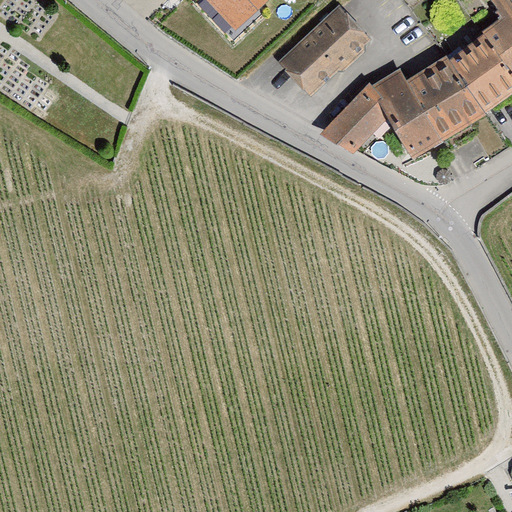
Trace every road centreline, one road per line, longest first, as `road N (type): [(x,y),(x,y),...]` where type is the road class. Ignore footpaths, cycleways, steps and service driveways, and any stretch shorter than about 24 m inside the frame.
road 1 (unclassified): [(511,333),(437,216),(171,59),(92,0)]
road 2 (track): [(0,198),(123,168),(171,59)]
